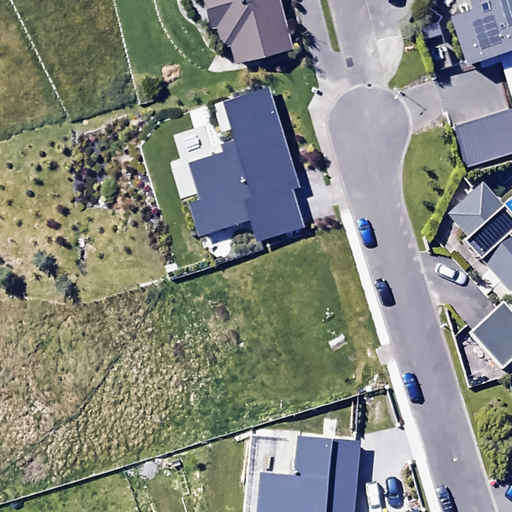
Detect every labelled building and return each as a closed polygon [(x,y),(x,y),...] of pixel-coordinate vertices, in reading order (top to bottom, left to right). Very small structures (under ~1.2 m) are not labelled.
[(201,0),(210,34),(215,33),(220,54),(228,52),(232,69),(291,55),(278,0),(201,0)] [(511,0),(467,0),(473,17),(450,24),(464,71),(511,56),(511,0)] [(511,115),(451,133),(464,175),(511,161),(511,115)] [(511,225),(481,191),(446,222),(466,245),(462,249),(511,304),(511,225)] [(511,316),(503,307),(468,338),(500,373),(511,361),(511,316)]
